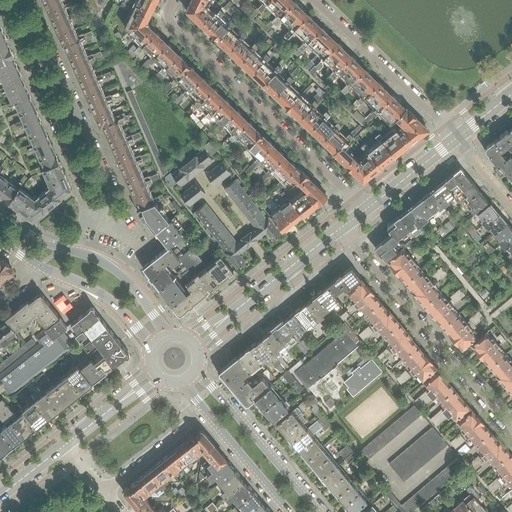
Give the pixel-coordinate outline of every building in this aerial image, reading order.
[(51,0),(43,4),(48,14),(64,7),(60,0),(51,0)] [(94,0),(99,10),(103,0),(94,0)] [(124,27),(129,32),(137,23),(136,23),(138,20),(143,22),(147,21),(149,17),(148,16),(151,11),(135,3),(129,0),(116,0),(117,0),(121,3),(121,4),(126,7),(126,6),(133,9),(124,27)] [(136,0),(135,3),(151,11),(155,0),(136,0)] [(202,3),(206,5),(208,0),(191,0),(187,8),(188,13),(190,15),(202,3)] [(258,9),(267,0),(263,0),(264,0),(257,8),(258,9)] [(272,21),(292,1),(290,0),(267,0),(258,9),(260,11),(267,3),(277,13),(270,20),(272,21)] [(202,3),(190,15),(199,23),(202,24),(205,27),(230,2),(229,1),(220,10),(219,9),(214,14),(213,13),(212,14),(206,9),(205,5),(206,5),(202,3)] [(285,36),(306,15),(298,7),(298,5),(295,2),(293,2),(292,1),(272,21),(274,23),(280,16),(291,27),(284,35),(285,36)] [(230,2),(205,27),(217,39),(233,22),(229,19),(224,24),(219,19),(232,4),(230,2)] [(68,15),(64,7),(48,14),(53,25),(82,12),(81,11),(74,14),(73,13),(68,15)] [(243,11),(249,17),(252,13),(246,7),(243,11)] [(260,11),(257,8),(252,13),(249,17),(252,19),(260,11)] [(240,11),(237,14),(232,20),(235,23),(243,15),(240,11)] [(53,25),(57,36),(73,28),(70,22),(76,19),(75,18),(83,15),(82,12),(53,25)] [(305,43),(320,28),(311,20),(311,18),(308,15),(307,15),(306,15),(285,36),(287,38),(293,32),(303,41),(305,43)] [(147,23),(147,21),(143,22),(138,20),(136,23),(137,23),(129,32),(141,43),(135,48),(133,46),(125,54),(131,59),(136,54),(134,52),(136,49),(137,50),(154,32),(151,30),(151,27),(147,23)] [(273,23),(270,20),(266,25),(261,21),(258,24),(266,31),(273,23)] [(233,22),(217,39),(229,50),(253,24),(251,22),(237,36),(229,29),(235,24),(233,22)] [(253,24),(229,50),(240,61),(265,35),(263,33),(249,48),(241,41),(255,26),(253,24)] [(77,36),(73,28),(57,36),(62,46),(92,33),(91,31),(84,34),(83,33),(77,36)] [(321,58),(336,43),(325,33),(325,31),(322,28),(320,29),(320,28),(305,43),(303,41),(298,47),(299,48),(294,53),(296,55),(296,56),(307,45),(317,55),(316,56),(314,56),(310,60),(314,64),(320,57),(321,58)] [(152,54),(154,56),(166,44),(154,32),(137,50),(139,52),(145,47),(152,54)] [(63,46),(67,56),(83,49),(80,42),(86,40),(86,38),(92,35),(92,33),(62,46),(63,46)] [(0,49),(9,46),(3,34),(0,35),(0,49)] [(265,35),(240,61),(251,71),(276,46),(274,44),(265,53),(259,58),(252,51),(266,37),(265,35)] [(287,38),(284,35),(277,42),(280,45),(287,38)] [(328,78),(349,56),(341,49),(341,47),(338,44),(336,44),(336,43),(321,58),(315,65),(318,67),(321,63),(321,61),(324,58),(335,68),(327,76),(328,78)] [(164,65),(159,70),(161,72),(177,55),(166,44),(154,56),(152,54),(148,59),(151,62),(151,63),(156,58),(164,65)] [(0,63),(13,59),(14,58),(9,46),(0,49),(0,63)] [(276,46),(251,71),(263,83),(288,57),(286,55),(272,70),(264,62),(278,48),(276,46)] [(86,56),(83,49),(67,56),(72,66),(101,54),(100,51),(92,54),(92,53),(86,56)] [(72,66),(76,77),(93,70),(89,62),(95,60),(94,58),(101,55),(101,54),(72,66)] [(172,83),(189,66),(177,55),(161,72),(163,74),(168,69),(175,76),(170,82),(172,83)] [(342,90),(363,69),(355,62),(355,60),(352,57),(350,57),(349,56),(328,78),(330,79),(338,71),(348,81),(341,89),(342,90)] [(288,57),(263,83),(274,94),(300,68),(298,66),(284,81),(276,74),(285,64),(284,63),(289,58),(288,57)] [(0,76),(18,70),(13,59),(0,63),(0,76)] [(148,59),(139,68),(142,71),(151,62),(148,59)] [(309,69),(313,64),(310,61),(303,67),(306,69),(309,69)] [(182,92),(184,94),(200,77),(189,66),(172,83),(173,85),(174,85),(179,79),(187,87),(182,92)] [(309,71),(309,74),(311,75),(317,69),(314,66),(309,71)] [(300,68),(274,94),(285,105),(297,93),(287,84),(301,69),(300,68)] [(359,101),(376,82),(368,75),(368,73),(366,70),(364,70),(363,69),(342,90),(344,92),(351,84),(361,94),(357,99),(359,101)] [(23,81),(18,70),(0,76),(0,79),(4,89),(23,81)] [(95,76),(93,70),(76,77),(81,87),(110,74),(109,72),(102,75),(101,73),(95,76)] [(159,70),(151,79),(153,80),(161,72),(159,70)] [(161,72),(153,80),(154,82),(157,78),(159,80),(164,75),(163,74),(161,72)] [(81,87),(86,97),(102,90),(99,83),(105,81),(104,79),(111,76),(110,74),(81,87)] [(322,81),(320,84),(323,87),(330,80),(327,76),(322,81)] [(195,105),(212,88),(200,77),(184,94),(185,96),(190,90),(199,98),(193,104),(195,105)] [(28,93),(23,81),(4,89),(0,90),(2,94),(6,93),(9,100),(28,93)] [(170,82),(162,90),(165,93),(173,85),(172,83),(170,82)] [(372,114),(390,95),(382,88),(382,86),(379,83),(377,83),(376,82),(359,101),(360,102),(365,97),(376,107),(371,113),(372,114)] [(205,114),(207,116),(223,99),(212,88),(195,105),(197,107),(202,101),(210,109),(205,114)] [(337,93),(334,96),(337,99),(344,92),(341,89),(337,93)] [(104,97),(102,90),(86,97),(90,108),(119,95),(118,92),(111,96),(110,94),(104,97)] [(297,93),(285,105),(299,118),(324,92),(323,91),(319,95),(317,92),(312,98),(314,100),(309,105),(297,93)] [(182,92),(173,101),(176,104),(185,96),(184,94),(182,92)] [(324,92),(299,118),(311,129),(336,103),(335,102),(326,112),(324,111),(320,115),(312,108),(326,94),(324,92)] [(33,104),(28,93),(9,100),(10,102),(0,106),(2,110),(14,105),(16,110),(33,104)] [(90,108),(95,118),(111,111),(108,104),(113,101),(112,99),(119,96),(119,95),(90,108)] [(394,119),(404,109),(396,101),(396,99),(393,96),(391,96),(390,95),(372,114),(374,116),(379,111),(391,122),(394,119)] [(338,100),(348,109),(349,108),(345,104),(347,102),(341,97),(338,100)] [(354,103),(349,108),(348,109),(351,112),(360,103),(355,98),(352,101),(354,103)] [(218,128),(235,111),(223,99),(207,116),(209,118),(214,113),(222,120),(216,126),(218,128)] [(311,129),(322,140),(333,129),(335,127),(337,128),(340,125),(337,121),(331,127),(324,119),(338,105),(336,103),(311,129)] [(38,115),(33,104),(16,110),(21,122),(38,115)] [(404,109),(394,119),(402,127),(413,116),(405,108),(404,109)] [(113,117),(111,111),(95,118),(99,128),(102,127),(130,116),(129,113),(124,116),(123,112),(113,117)] [(228,137),(230,139),(246,122),(235,111),(218,128),(220,129),(225,124),(233,132),(228,137)] [(353,114),(361,123),(365,119),(356,111),(353,114)] [(371,113),(365,119),(361,123),(364,126),(374,116),(371,113)] [(343,123),(347,119),(350,117),(347,114),(340,120),(343,123)] [(43,126),(38,115),(21,122),(9,127),(11,132),(23,127),(26,133),(43,126)] [(102,127),(106,137),(122,130),(119,123),(131,118),(130,116),(102,127)] [(413,116),(402,127),(397,131),(395,129),(395,130),(406,144),(408,143),(409,144),(410,143),(425,131),(425,127),(413,116)] [(248,146),(259,134),(246,122),(230,139),(231,140),(237,135),(248,146)] [(366,132),(373,125),(370,123),(364,129),(366,132)] [(333,129),(322,140),(334,151),(359,125),(349,134),(344,139),(336,131),(338,129),(337,128),(335,127),(333,129)] [(359,125),(334,151),(338,155),(337,156),(353,172),(361,163),(357,160),(344,148),(349,143),(347,142),(361,127),(359,125)] [(371,128),(392,155),(406,144),(395,130),(383,139),(373,125),(371,128)] [(48,138),(43,126),(26,133),(30,145),(48,138)] [(361,145),(378,166),(392,155),(371,128),(369,129),(379,142),(369,150),(364,143),(361,145)] [(499,137),(494,141),(499,148),(501,147),(503,149),(504,148),(511,142),(511,136),(507,130),(506,129),(498,136),(499,137)] [(125,137),(122,130),(106,137),(111,148),(140,135),(138,132),(131,135),(131,134),(125,137)] [(271,145),(259,134),(248,146),(257,154),(252,159),(255,162),(271,145)] [(111,148),(116,158),(132,151),(128,143),(134,141),(133,139),(140,136),(140,135),(111,148)] [(354,138),(360,145),(364,143),(357,135),(354,138)] [(53,149),(48,138),(30,145),(19,149),(22,155),(33,150),(35,156),(53,149)] [(213,141),(219,147),(224,142),(221,139),(219,141),(216,138),(213,141)] [(228,138),(224,142),(219,147),(222,151),(231,141),(228,138)] [(501,147),(499,148),(494,141),(490,144),(489,142),(484,147),(484,150),(497,166),(506,159),(509,156),(511,156),(511,155),(511,151),(511,152),(511,151),(509,151),(507,152),(504,148),(503,149),(501,147)] [(203,148),(210,156),(217,151),(210,142),(203,148)] [(255,162),(266,173),(282,156),(271,145),(255,162)] [(353,172),(360,179),(365,179),(377,169),(376,168),(378,166),(361,145),(360,146),(366,154),(357,160),(361,163),(353,172)] [(179,186),(212,160),(202,148),(170,174),(169,173),(164,177),(170,187),(177,182),(179,186)] [(59,162),(53,149),(35,156),(39,166),(29,170),(30,174),(59,162)] [(134,157),(132,151),(116,158),(120,169),(149,156),(147,153),(141,156),(140,154),(134,157)] [(120,169),(125,179),(141,172),(137,164),(143,161),(142,159),(149,157),(149,156),(120,169)] [(278,185),(285,177),(295,166),(292,164),(290,163),(282,156),(266,173),(268,176),(274,170),(280,176),(275,181),(278,185)] [(509,156),(506,159),(497,166),(502,172),(503,171),(506,175),(511,169),(511,157),(511,156),(509,156)] [(0,165),(0,171),(9,159),(7,157),(0,165)] [(9,159),(0,171),(0,192),(8,181),(1,176),(12,161),(9,159)] [(222,180),(225,178),(230,173),(221,162),(213,168),(222,180)] [(257,165),(254,162),(241,176),(243,179),(257,165)] [(43,171),(49,186),(66,179),(59,164),(43,171)] [(295,166),(285,177),(288,181),(292,177),(307,193),(315,185),(295,166)] [(470,180),(463,171),(459,167),(441,181),(442,181),(448,188),(453,194),(470,180)] [(222,180),(213,168),(204,174),(214,186),(222,180)] [(125,179),(129,189),(151,180),(158,177),(156,173),(150,176),(149,175),(143,178),(141,172),(125,179)] [(39,178),(38,173),(30,177),(25,184),(28,187),(31,183),(33,187),(38,184),(35,180),(39,178)] [(268,176),(265,173),(254,185),(257,188),(268,176)] [(15,186),(8,181),(0,192),(0,196),(8,202),(27,177),(24,175),(15,186)] [(222,188),(228,196),(240,187),(237,184),(240,182),(237,178),(235,180),(234,179),(222,188)] [(70,189),(66,179),(49,186),(33,199),(23,213),(31,220),(42,212),(60,198),(60,197),(70,189)] [(134,200),(150,192),(146,184),(152,182),(151,180),(129,189),(134,200)] [(466,200),(468,203),(480,193),(470,180),(453,194),(461,204),(466,200)] [(448,188),(442,181),(441,181),(442,182),(432,189),(445,205),(450,201),(447,199),(453,194),(448,188)] [(187,188),(196,200),(204,193),(195,182),(187,188)] [(307,193),(305,194),(314,205),(317,203),(318,204),(323,198),(322,197),(325,194),(315,185),(307,193)] [(228,196),(235,204),(246,195),(244,192),(246,190),(243,186),(241,188),(240,187),(228,196)] [(187,188),(184,191),(179,195),(188,206),(196,200),(187,188)] [(10,203),(23,213),(33,199),(20,189),(10,203)] [(445,205),(432,189),(421,198),(432,211),(435,216),(441,212),(442,214),(447,209),(445,205)] [(301,216),(314,205),(305,194),(304,196),(299,190),(291,197),(285,190),(283,192),(301,216)] [(134,200),(138,209),(153,203),(153,202),(163,198),(162,194),(152,198),(150,192),(134,200)] [(286,200),(278,207),(292,223),(301,216),(283,192),(281,194),(286,200)] [(480,193),(468,203),(470,206),(467,208),(472,213),(487,200),(480,193)] [(235,204),(241,212),(252,202),(250,199),(252,197),(249,194),(247,196),(246,195),(235,204)] [(421,198),(410,207),(423,223),(428,219),(426,216),(432,211),(421,198)] [(138,209),(136,210),(154,232),(170,220),(153,202),(153,203),(138,209)] [(200,219),(211,210),(205,202),(194,211),(194,212),(192,214),(195,218),(198,216),(200,219)] [(241,212),(247,219),(258,210),(256,207),(259,205),(256,202),(253,204),(252,202),(241,212)] [(482,225),(497,213),(489,202),(476,213),(480,219),(478,221),(482,225)] [(269,215),(282,231),(292,223),(278,207),(269,215)] [(423,223),(410,207),(400,215),(410,229),(418,239),(422,235),(414,225),(415,225),(417,227),(423,223)] [(204,224),(206,226),(217,218),(211,210),(200,219),(201,220),(199,222),(202,225),(204,224)] [(258,210),(247,219),(253,227),(258,224),(265,219),(262,215),(265,214),(262,210),(260,212),(258,210)] [(493,233),(506,223),(497,213),(482,225),(486,230),(488,228),(493,233)] [(387,228),(391,233),(395,239),(409,228),(410,229),(400,215),(399,215),(393,220),(396,223),(394,224),(393,224),(393,223),(392,223),(391,222),(390,222),(389,222),(388,223),(387,223),(387,224),(386,225),(386,226),(386,227),(387,228)] [(258,224),(266,233),(272,240),(281,234),(268,217),(265,219),(258,224)] [(213,234),(223,226),(217,218),(206,226),(207,228),(205,229),(208,233),(210,231),(213,234)] [(159,236),(167,247),(168,246),(182,235),(170,220),(155,232),(156,233),(155,234),(157,236),(159,236)] [(443,226),(448,232),(453,227),(448,221),(443,226)] [(470,223),(465,227),(471,234),(475,231),(476,230),(470,223)] [(499,245),(511,234),(511,230),(506,223),(493,233),(497,239),(495,241),(499,245)] [(231,245),(238,254),(248,246),(252,243),(266,233),(258,224),(253,227),(245,234),(241,237),(235,241),(231,245)] [(217,239),(219,242),(229,233),(223,226),(213,234),(214,235),(211,237),(215,241),(217,239)] [(465,231),(461,226),(457,229),(462,234),(465,231)] [(197,229),(183,239),(184,240),(188,237),(189,240),(200,232),(197,229)] [(475,231),(471,234),(477,241),(480,238),(475,231)] [(231,245),(235,241),(229,233),(219,242),(220,243),(218,245),(221,249),(223,247),(226,250),(231,245)] [(397,241),(395,239),(391,233),(376,245),(376,249),(381,255),(385,259),(396,250),(401,246),(397,241)] [(509,253),(511,251),(511,234),(499,245),(503,250),(505,248),(509,253)] [(428,239),(428,240),(432,245),(437,241),(432,236),(428,239)] [(400,248),(386,260),(394,269),(393,270),(395,272),(412,257),(407,251),(405,253),(402,250),(406,247),(422,249),(423,245),(414,244),(410,240),(406,244),(402,244),(400,248)] [(484,309),(487,306),(436,244),(433,247),(480,305),(484,309)] [(224,252),(237,268),(244,262),(238,254),(231,245),(226,250),(224,252)] [(493,249),(490,245),(484,250),(488,254),(493,249)] [(167,247),(150,261),(157,269),(163,265),(167,262),(171,266),(179,260),(168,246),(167,247)] [(425,247),(418,253),(421,256),(428,250),(425,247)] [(205,293),(219,283),(207,268),(191,248),(183,255),(177,248),(173,251),(184,265),(183,266),(205,293)] [(216,261),(207,268),(219,283),(233,272),(219,255),(214,259),(216,261)] [(417,263),(412,257),(395,272),(397,274),(398,273),(402,278),(401,279),(403,281),(405,281),(405,282),(419,270),(415,265),(417,263)] [(9,277),(8,276),(11,274),(12,273),(12,272),(13,271),(13,270),(12,269),(12,268),(11,268),(11,267),(2,260),(0,263),(0,282),(5,279),(6,279),(9,277)] [(159,289),(173,278),(163,265),(157,269),(150,261),(144,266),(143,269),(159,289)] [(193,303),(205,293),(183,266),(175,272),(186,285),(190,290),(185,294),(193,303)] [(419,270),(405,282),(406,284),(406,285),(408,287),(409,287),(413,291),(412,292),(414,294),(443,269),(440,266),(428,277),(426,274),(424,276),(419,270)] [(340,274),(350,286),(360,277),(352,268),(348,268),(340,274)] [(443,269),(414,294),(423,305),(438,293),(433,287),(435,285),(433,283),(446,273),(443,269)] [(344,291),(350,286),(340,274),(328,284),(329,284),(335,292),(341,287),(344,291)] [(171,305),(185,294),(173,278),(159,289),(171,305)] [(354,304),(371,290),(369,288),(368,289),(360,279),(347,291),(351,296),(349,298),(354,304)] [(317,294),(316,294),(327,308),(333,303),(335,305),(340,301),(333,293),(335,292),(329,284),(321,291),(319,290),(317,292),(317,294)] [(487,313),(511,291),(511,285),(484,309),(487,313)] [(452,299),(449,302),(432,316),(434,319),(436,318),(439,322),(439,324),(441,326),(442,326),(443,326),(456,315),(452,310),(454,308),(451,305),(454,302),(457,305),(462,301),(460,299),(464,295),(459,289),(450,296),(452,299)] [(365,313),(379,302),(378,301),(379,299),(377,297),(375,297),(372,293),(373,292),(371,290),(354,304),(359,310),(361,308),(365,313)] [(483,299),(487,295),(483,290),(479,294),(483,299)] [(343,291),(337,296),(344,303),(343,297),(346,295),(343,291)] [(432,316),(449,302),(445,297),(443,298),(438,293),(423,305),(432,316)] [(28,302),(36,313),(39,317),(51,307),(42,295),(37,294),(28,302)] [(181,312),(193,303),(185,294),(171,305),(177,312),(177,313),(180,313),(181,313),(181,312)] [(327,308),(316,294),(315,295),(314,295),(311,297),(311,298),(305,303),(318,319),(323,314),(322,312),(327,308)] [(511,302),(511,295),(489,315),(492,319),(511,302)] [(36,313),(28,302),(27,301),(16,309),(6,317),(4,318),(6,320),(14,331),(16,330),(22,325),(23,326),(30,321),(29,319),(36,313)] [(373,326),(390,312),(388,310),(387,311),(383,306),(383,305),(382,303),(380,303),(379,302),(365,313),(370,319),(368,320),(373,326)] [(294,310),(294,311),(308,329),(314,324),(313,323),(318,319),(305,303),(299,308),(298,307),(294,310)] [(346,307),(351,313),(355,309),(350,303),(346,307)] [(45,326),(58,316),(51,307),(39,317),(38,318),(45,326)] [(89,309),(71,323),(77,331),(82,327),(81,326),(82,325),(84,327),(99,316),(94,310),(89,309)] [(308,329),(294,311),(294,312),(293,312),(292,312),(289,315),(288,316),(284,320),(297,336),(301,333),(302,334),(308,329)] [(349,315),(345,311),(339,316),(343,320),(349,315)] [(461,320),(456,315),(443,326),(444,328),(443,329),(445,331),(446,331),(450,335),(449,336),(451,338),(481,313),(478,311),(468,319),(469,320),(466,322),(463,319),(461,320)] [(384,335),(399,323),(390,312),(373,326),(377,331),(379,330),(384,335)] [(481,313),(451,338),(461,350),(475,337),(471,332),(473,330),(476,327),(474,325),(483,317),(481,313)] [(99,316),(84,327),(84,329),(75,336),(80,341),(89,334),(91,337),(106,325),(99,316)] [(66,327),(66,326),(59,317),(34,337),(39,343),(0,373),(0,384),(9,396),(71,347),(60,333),(66,327)] [(0,344),(1,344),(2,346),(9,340),(8,338),(15,332),(14,331),(6,320),(0,324),(0,344)] [(290,341),(291,341),(297,336),(284,320),(277,325),(275,325),(273,327),(273,329),(272,329),(284,344),(287,348),(293,344),(290,341)] [(303,364),(293,373),(306,388),(316,380),(319,378),(337,363),(336,363),(357,345),(344,330),(348,327),(344,322),(331,333),(335,337),(303,364)] [(326,323),(322,325),(329,333),(332,330),(326,323)] [(392,348),(408,334),(399,323),(384,335),(388,341),(387,342),(392,348)] [(106,325),(91,337),(92,338),(83,345),(87,350),(96,343),(99,347),(113,335),(106,325)] [(373,332),(368,326),(358,334),(363,341),(373,332)] [(284,344),(272,329),(271,330),(270,330),(266,332),(266,334),(261,338),(286,368),(288,366),(280,357),(283,355),(279,351),(280,350),(279,348),(284,344)] [(63,331),(61,333),(68,342),(70,340),(63,331)] [(477,354),(479,356),(496,342),(490,335),(488,337),(484,332),(471,344),(479,353),(477,354)] [(403,357),(416,346),(416,345),(416,343),(415,342),(413,342),(409,337),(410,336),(408,334),(392,348),(396,353),(398,352),(403,357)] [(505,340),(500,334),(496,337),(501,343),(505,340)] [(99,347),(99,348),(100,347),(104,353),(119,342),(113,335),(99,347)] [(286,368),(261,338),(254,343),(253,343),(249,346),(260,359),(262,361),(267,357),(269,359),(270,358),(282,372),(286,368)] [(302,339),(295,345),(303,354),(310,348),(302,339)] [(104,354),(113,365),(126,355),(126,351),(119,342),(104,353),(104,354)] [(489,366),(503,355),(498,349),(500,348),(496,342),(479,356),(481,359),(482,358),(486,362),(486,364),(487,366),(489,365),(489,366)] [(260,359),(249,346),(247,348),(248,351),(247,352),(245,350),(233,359),(244,373),(246,371),(252,377),(255,375),(249,368),(260,359)] [(410,370),(427,356),(425,354),(424,355),(420,351),(421,349),(419,347),(417,347),(416,346),(403,357),(407,363),(405,365),(410,370)] [(392,354),(386,348),(376,356),(382,363),(392,354)] [(67,353),(61,358),(68,366),(74,361),(67,353)] [(91,383),(111,367),(102,355),(93,362),(90,359),(80,367),(77,364),(77,365),(91,383)] [(496,376),(498,378),(511,366),(511,361),(509,358),(507,360),(503,355),(489,366),(491,367),(490,369),(492,371),(493,371),(497,375),(496,376)] [(422,380),(435,368),(428,359),(429,359),(427,356),(410,370),(415,376),(417,375),(422,380)] [(346,389),(352,396),(381,371),(371,358),(359,368),(358,366),(351,372),(352,374),(343,382),(348,387),(346,389)] [(244,373),(233,359),(220,369),(220,370),(219,370),(218,371),(218,372),(218,373),(219,373),(219,374),(220,374),(229,385),(241,376),(244,373)] [(77,365),(60,378),(74,396),(91,383),(77,365)] [(511,366),(498,378),(507,389),(511,384),(511,366)] [(47,368),(43,372),(51,381),(55,378),(47,368)] [(281,374),(290,385),(295,380),(287,370),(281,374)] [(400,384),(410,376),(405,370),(395,378),(400,384)] [(417,403),(445,380),(437,370),(422,382),(427,388),(414,399),(417,403)] [(248,403),(249,403),(254,398),(254,399),(270,385),(262,376),(253,383),(249,379),(245,381),(241,376),(229,385),(243,402),(244,403),(245,403),(246,404),(248,404),(248,403)] [(74,396),(60,378),(43,391),(57,409),(74,396)] [(438,401),(453,389),(445,380),(417,403),(420,407),(433,396),(438,401)] [(305,392),(296,381),(293,383),(294,384),(292,386),(300,396),(305,392)] [(23,387),(30,396),(33,393),(26,385),(23,387)] [(262,407),(263,409),(279,396),(270,385),(254,399),(258,403),(258,405),(260,407),(262,407)] [(30,396),(23,387),(20,390),(26,398),(30,396)] [(433,421),(461,398),(453,389),(438,401),(442,407),(430,418),(433,421)] [(43,391),(33,400),(46,418),(57,409),(43,391)] [(307,399),(312,406),(318,402),(312,395),(307,399)] [(272,420),(288,406),(279,396),(263,409),(265,411),(264,412),(267,415),(268,415),(272,420)] [(0,399),(0,407),(23,436),(33,428),(22,412),(16,417),(2,398),(0,399)] [(454,420),(469,408),(461,398),(433,421),(436,425),(449,415),(454,420)] [(324,402),(329,409),(333,405),(328,399),(324,402)] [(46,418),(33,400),(22,408),(35,426),(46,418)] [(316,404),(312,406),(316,411),(314,412),(319,418),(322,416),(317,409),(319,408),(316,404)] [(409,409),(416,418),(421,414),(414,405),(409,409)] [(291,411),(276,424),(277,425),(277,427),(278,429),(280,429),(291,442),(307,429),(302,424),(305,421),(301,416),(302,415),(300,412),(301,411),(297,406),(291,411)] [(0,416),(6,424),(0,429),(12,445),(23,436),(0,407),(0,416)] [(411,422),(416,418),(409,409),(404,413),(411,422)] [(464,434),(480,420),(479,418),(478,419),(470,409),(456,421),(461,426),(459,428),(464,434)] [(399,417),(407,426),(411,422),(404,413),(399,417)] [(322,416),(316,421),(324,430),(330,425),(322,416)] [(402,430),(407,426),(399,417),(394,421),(402,430)] [(475,443),(489,432),(488,431),(488,429),(487,428),(485,428),(481,423),(482,422),(480,420),(464,434),(469,440),(471,438),(475,443)] [(397,434),(402,430),(394,421),(390,425),(397,434)] [(392,438),(397,434),(390,425),(385,429),(392,438)] [(432,427),(427,431),(435,440),(440,436),(432,427)] [(0,452),(1,453),(12,445),(0,429),(0,452)] [(306,460),(321,447),(307,429),(291,442),(302,455),(302,457),(304,459),(305,459),(306,460)] [(388,442),(392,438),(385,429),(380,434),(388,442)] [(200,449),(204,454),(214,447),(213,445),(211,443),(212,443),(212,442),(202,431),(201,430),(200,430),(199,430),(198,431),(197,431),(196,432),(196,433),(196,434),(196,435),(195,435),(200,449)] [(427,431),(422,435),(430,444),(435,440),(427,431)] [(482,456),(499,442),(498,440),(496,441),(493,437),(493,435),(492,433),(490,433),(489,432),(475,443),(480,449),(478,450),(482,456)] [(375,438),(383,446),(388,442),(380,434),(375,438)] [(459,434),(450,442),(455,448),(464,440),(459,434)] [(200,449),(195,435),(193,437),(193,436),(186,442),(195,453),(200,449)] [(430,444),(422,435),(418,439),(425,448),(430,444)] [(440,436),(435,440),(442,449),(447,445),(440,436)] [(378,450),(383,446),(375,438),(370,442),(378,450)] [(418,439),(413,443),(420,452),(425,448),(418,439)] [(435,440),(430,444),(437,453),(442,449),(435,440)] [(180,447),(176,449),(181,455),(177,458),(184,467),(186,470),(187,468),(188,469),(191,466),(190,464),(192,462),(192,461),(197,457),(194,453),(195,453),(186,442),(185,443),(183,442),(180,445),(180,447)] [(366,446),(373,455),(378,450),(370,442),(366,446)] [(494,465),(508,453),(499,442),(482,456),(487,462),(489,460),(494,465)] [(420,452),(413,443),(408,447),(415,456),(420,452)] [(347,444),(338,452),(343,458),(352,450),(347,444)] [(430,444),(425,448),(432,457),(437,453),(430,444)] [(465,444),(457,451),(461,456),(469,449),(465,444)] [(368,459),(373,455),(366,446),(361,450),(368,459)] [(221,454),(214,447),(204,454),(209,461),(204,465),(210,472),(206,475),(225,460),(224,459),(225,458),(221,454)] [(320,477),(336,464),(321,447),(306,460),(306,462),(309,465),(310,465),(320,477)] [(408,447),(403,451),(410,460),(415,456),(408,447)] [(425,448),(420,452),(428,461),(432,457),(425,448)] [(185,470),(186,470),(184,467),(177,458),(181,455),(176,449),(167,457),(165,456),(162,459),(162,460),(174,475),(183,468),(185,470)] [(368,459),(361,450),(356,454),(364,463),(368,459)] [(410,460),(403,451),(398,455),(406,464),(410,460)] [(355,455),(353,452),(344,460),(346,462),(355,455)] [(420,452),(415,456),(423,465),(428,461),(420,452)] [(501,478),(511,468),(511,457),(508,453),(494,465),(498,471),(496,472),(501,478)] [(398,455),(393,460),(401,468),(406,464),(398,455)] [(483,462),(478,455),(468,463),(474,470),(483,462)] [(415,456),(410,460),(418,469),(423,465),(415,456)] [(453,461),(461,470),(465,466),(458,457),(453,461)] [(165,483),(174,475),(162,460),(160,462),(159,461),(156,464),(156,465),(148,471),(155,480),(159,476),(164,483),(166,485),(166,484),(165,483)] [(227,463),(225,460),(206,475),(211,480),(214,477),(219,483),(235,470),(229,462),(227,463)] [(389,464),(396,472),(401,468),(393,460),(389,464)] [(410,460),(406,464),(413,473),(418,469),(410,460)] [(453,461),(448,465),(456,474),(461,470),(453,461)] [(406,464),(401,468),(408,477),(413,473),(406,464)] [(336,495),(336,496),(352,482),(337,465),(322,479),(332,491),(332,492),(335,495),(336,495)] [(451,478),(456,474),(448,465),(444,469),(451,478)] [(369,468),(365,472),(373,481),(377,477),(369,468)] [(401,468),(396,472),(403,481),(408,477),(401,468)] [(511,486),(511,468),(501,478),(506,484),(508,482),(511,486)] [(444,469),(439,473),(446,482),(451,478),(444,469)] [(221,493),(224,497),(243,481),(239,476),(239,474),(236,472),(235,472),(234,471),(235,470),(219,483),(224,489),(221,493)] [(138,478),(138,479),(150,494),(161,485),(163,487),(166,485),(164,483),(159,476),(155,480),(148,471),(143,475),(141,475),(138,478)] [(442,486),(446,482),(439,473),(434,477),(442,486)] [(434,477),(430,481),(437,490),(442,486),(434,477)] [(503,483),(497,477),(487,486),(492,492),(503,483)] [(132,488),(130,489),(143,496),(147,492),(149,495),(150,494),(138,479),(129,486),(132,488)] [(247,486),(243,481),(224,497),(228,501),(232,497),(237,504),(252,491),(251,491),(251,489),(249,486),(247,486)] [(432,494),(437,490),(430,481),(425,485),(432,494)] [(340,501),(350,511),(353,511),(367,500),(352,482),(336,496),(337,496),(336,498),(339,501),(340,501)] [(479,483),(475,486),(483,495),(486,492),(479,483)] [(425,485),(420,489),(427,498),(432,494),(425,485)] [(466,489),(473,497),(477,494),(470,485),(466,489)] [(182,487),(178,491),(184,499),(190,494),(187,490),(185,491),(182,487)] [(148,503),(143,496),(130,489),(129,489),(129,488),(128,488),(127,488),(126,488),(125,488),(124,489),(123,490),(123,491),(123,492),(123,493),(124,494),(139,511),(148,503)] [(423,502),(427,498),(420,489),(415,493),(423,502)] [(385,493),(394,504),(397,501),(388,490),(385,493)] [(203,491),(196,496),(199,500),(206,494),(203,491)] [(241,511),(250,511),(262,503),(256,497),(256,495),(254,493),(253,492),(252,491),(237,504),(243,511),(241,511)] [(415,493),(411,497),(419,507),(423,504),(422,503),(423,502),(415,493)] [(471,511),(495,511),(494,511),(493,511),(484,511),(473,498),(470,500),(466,495),(461,500),(471,511)] [(411,497),(406,501),(415,511),(419,507),(411,497)] [(471,511),(461,500),(451,508),(453,511),(471,511)] [(401,511),(413,511),(415,511),(406,501),(398,508),(401,511)] [(205,508),(208,511),(215,505),(212,502),(205,508)] [(262,503),(250,511),(269,511),(269,510),(267,507),(265,507),(262,503)]
